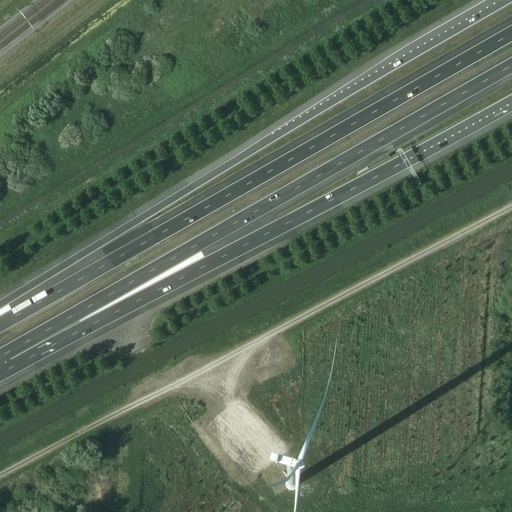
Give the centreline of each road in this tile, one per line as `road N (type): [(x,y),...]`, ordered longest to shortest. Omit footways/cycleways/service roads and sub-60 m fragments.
road 1 (motorway): [(508,0),(0,306)]
road 2 (motorway): [(511,34),(0,325)]
road 3 (motorway): [(33,345),(511,66)]
road 4 (motorway): [(33,345),(209,264),(511,103)]
